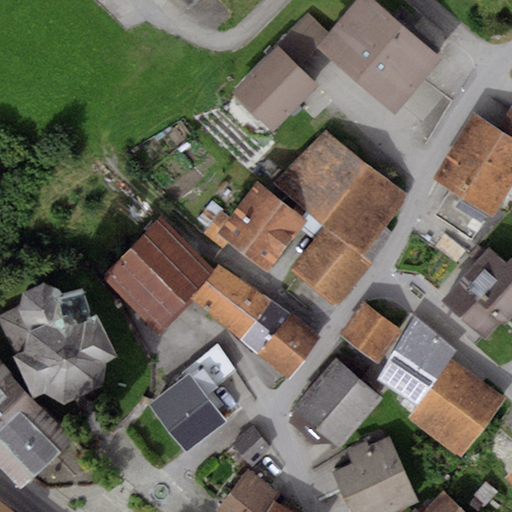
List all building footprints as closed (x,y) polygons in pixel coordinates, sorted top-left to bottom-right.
[(182,0),(191,8),(199,0),(182,0)] [(441,59),(372,0),(358,0),(318,47),(394,113),(441,59)] [(318,86),(278,47),(232,93),(272,132),(318,86)] [(491,217),(511,184),(511,106),(498,128),(475,114),(433,180),(451,191),(435,216),(472,240),(488,215),(491,217)] [(276,187),(325,226),(360,255),(409,196),(324,128),(276,187)] [(307,221),(257,182),(218,233),(268,271),(307,221)] [(215,271),(161,217),(102,276),(160,334),(192,302),(215,271)] [(373,265),(360,255),(325,226),(290,269),(338,307),(373,265)] [(505,325),(511,317),(511,260),(508,264),(490,248),(443,302),(485,338),(500,321),(505,325)] [(192,302),(230,332),(261,292),(220,264),(215,271),(192,302)] [(0,315),(0,323),(34,398),(46,392),(63,404),(82,395),(105,384),(106,363),(117,357),(97,314),(92,316),(79,289),(65,295),(45,283),(23,293),(19,307),(0,315)] [(230,332),(257,354),(292,313),(261,292),(230,332)] [(401,328),(364,302),(341,335),(378,360),(401,328)] [(320,338),(292,313),(257,354),(288,379),(320,338)] [(458,350),(416,316),(378,377),(416,408),(452,359),(458,350)] [(237,371),(217,347),(148,403),(188,452),(226,421),(206,396),(237,371)] [(383,398),(336,358),(293,408),(340,448),(383,398)] [(416,408),(409,418),(462,457),(505,398),(452,359),(416,408)] [(0,360),(0,466),(18,487),(71,440),(0,360)] [(272,447),(253,427),(233,446),(252,466),(272,447)] [(352,463),(333,472),(351,511),(395,511),(419,501),(390,436),(370,445),(368,440),(346,450),(352,463)] [(281,495),(247,469),(215,511),(268,511),(276,501),(281,495)] [(465,511),(443,491),(423,511),(420,511),(416,508),(412,511),(465,511)] [(15,511),(0,500),(0,511),(15,511)] [(292,511),(276,501),(268,511),(292,511)]
